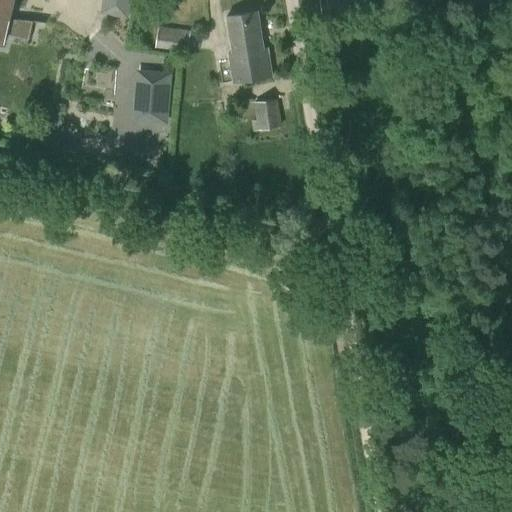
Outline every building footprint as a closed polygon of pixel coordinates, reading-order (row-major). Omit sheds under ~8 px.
[(0,0),(0,43),(4,44),(13,0),(0,0)] [(128,3),(112,0),(104,0),(103,12),(126,16),(128,3)] [(357,15),(354,0),(318,0),(321,20),(357,15)] [(227,54),(233,83),(272,76),(268,49),(264,50),(257,12),(226,17),(232,53),(227,54)] [(155,48),(188,52),(191,31),(158,26),(155,48)] [(148,111),(147,121),(165,123),(169,74),(139,72),(136,110),(148,111)] [(256,102),(260,129),(280,126),(276,99),(256,102)]
